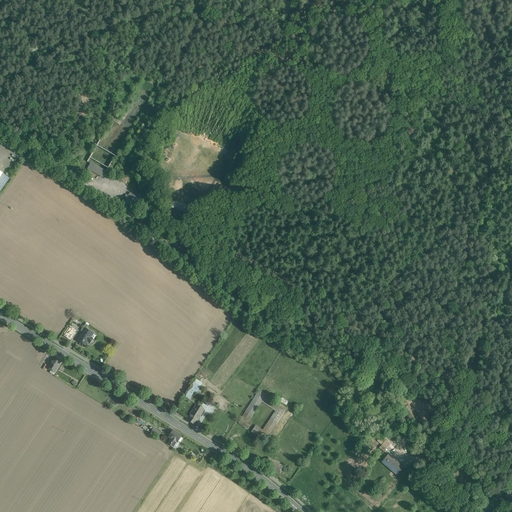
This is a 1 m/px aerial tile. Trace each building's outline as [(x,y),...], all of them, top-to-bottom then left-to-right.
[(20,154),(4,142),(2,144),(19,156),(20,154)] [(18,157),(9,169),(14,172),(22,160),(18,157)] [(105,172),(91,163),(87,170),(91,172),(92,171),(102,177),(105,172)] [(0,171),(0,192),(9,179),(2,174),(3,173),(0,171)] [(130,193),(123,204),(124,205),(122,207),(132,212),(134,208),(133,208),(139,197),(130,193)] [(201,258),(194,253),(192,255),(191,257),(198,261),(201,258)] [(70,328),(65,335),(70,339),(75,332),(70,328)] [(83,333),(78,341),(85,345),(88,342),(90,343),(93,339),(90,338),(93,334),(86,329),(83,333)] [(62,362),(54,357),(47,368),(55,373),(62,362)] [(190,388),(195,391),(197,393),(201,387),(194,382),(190,388)] [(190,388),(184,396),(187,398),(190,394),(192,395),(195,391),(190,388)] [(277,411),(263,431),(255,426),(252,431),(259,437),(268,435),(285,409),(260,391),(240,423),(248,429),(251,424),(248,421),(261,400),(277,411)] [(196,405),(192,413),(200,418),(204,410),(196,405)] [(417,419),(408,406),(402,410),(411,423),(417,419)] [(195,425),(200,418),(192,413),(187,420),(195,425)] [(161,433),(154,428),(151,434),(157,438),(161,433)] [(182,436),(173,430),(169,437),(171,439),(168,444),(176,449),(179,444),(178,443),(182,436)] [(386,440),(379,448),(384,452),(391,444),(386,440)] [(403,468),(388,455),(382,462),(397,475),(403,468)] [(271,470),(276,463),(269,458),(264,466),(271,470)] [(279,475),(283,467),(276,463),(271,470),(279,475)]
